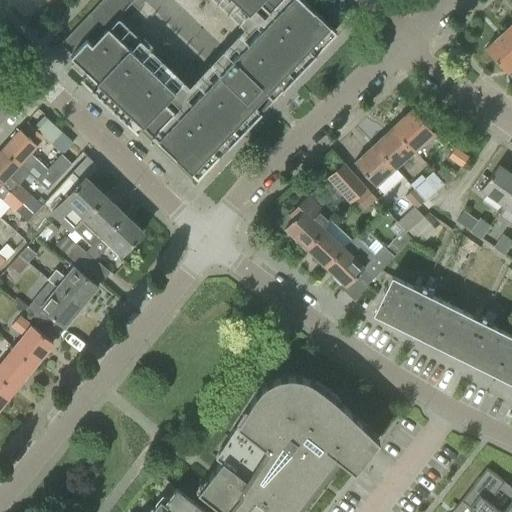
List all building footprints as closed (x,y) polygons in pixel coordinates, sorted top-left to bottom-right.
[(131,0),(101,0),(59,45),(76,61),(70,67),(136,130),(137,129),(137,128),(141,123),(197,176),(261,109),(254,103),(262,95),(265,91),(272,97),(336,30),(303,0),(235,0),(248,11),(258,1),(272,15),(179,114),(165,100),(174,90),(107,26),(131,0)] [(484,48),(506,72),(511,66),(511,38),(504,30),(484,48)] [(412,108),(392,126),(414,150),(433,132),(412,108)] [(29,152),(30,152),(43,137),(31,126),(24,134),(20,129),(2,149),(18,164),(19,163),(46,189),(71,163),(61,153),(46,168),(29,152)] [(414,150),(392,126),(373,143),(395,167),(414,150)] [(395,167),(373,143),(353,161),(375,185),(395,167)] [(468,157),(455,148),(448,157),(461,167),(468,157)] [(17,183),(9,175),(18,164),(2,149),(0,150),(0,182),(1,183),(22,202),(29,194),(17,183)] [(367,188),(347,167),(344,162),(327,177),(350,202),(355,198),(367,188)] [(504,206),(511,193),(511,173),(498,164),(480,189),(504,206)] [(426,200),(444,184),(433,171),(425,178),(421,173),(410,183),(426,200)] [(80,219),(104,195),(84,176),(61,201),(62,202),(57,208),(46,200),(27,220),(37,230),(54,211),(72,228),(80,219)] [(1,183),(0,182),(0,196),(1,196),(3,198),(2,200),(14,211),(22,202),(1,183)] [(375,197),(367,188),(355,198),(363,207),(375,197)] [(424,200),(414,188),(405,196),(416,208),(424,200)] [(99,237),(123,213),(104,195),(80,219),(99,237)] [(302,246),(304,247),(323,228),(331,219),(306,195),(288,214),(293,218),(284,228),(295,238),(295,241),(300,246),(302,246)] [(407,232),(423,217),(414,207),(398,222),(407,232)] [(471,230),(478,220),(464,210),(457,220),(471,230)] [(142,231),(123,213),(99,237),(86,251),(77,263),(100,282),(109,271),(95,259),(107,245),(119,256),(142,231)] [(480,217),(478,220),(471,230),(482,238),(492,225),(480,217)] [(343,247),(323,228),(304,247),(324,267),(343,247)] [(505,255),(511,243),(511,240),(502,234),(493,247),(505,255)] [(366,285),(394,256),(385,247),(375,257),(354,237),(343,247),(324,267),(345,286),(356,275),(366,285)] [(0,261),(13,250),(6,242),(0,247),(0,261)] [(77,263),(86,251),(76,244),(67,255),(77,263)] [(97,286),(82,273),(73,266),(64,276),(56,269),(48,278),(54,283),(81,306),(97,286)] [(433,342),(452,305),(392,275),(373,312),(433,342)] [(65,326),(81,306),(54,283),(46,293),(49,296),(41,305),(34,299),(25,309),(34,317),(50,329),(57,320),(65,326)] [(493,372),(511,335),(452,305),(433,342),(493,372)] [(52,342),(36,329),(31,324),(30,325),(19,316),(11,325),(23,335),(11,348),(32,366),(52,342)] [(511,334),(511,335),(493,372),(511,381),(511,334)] [(0,377),(13,389),(32,366),(11,348),(0,362),(0,377)] [(379,439),(351,413),(336,399),(333,396),(327,391),(321,387),(313,381),(309,379),(306,378),(301,376),(297,375),(293,375),(290,375),(284,375),(280,376),(275,377),(271,379),(267,382),(265,383),(262,385),(260,388),(255,394),(215,455),(221,460),(207,478),(205,477),(195,489),(224,511),(300,511),(335,469),(334,468),(341,460),(354,470),(379,439)] [(0,405),(13,389),(0,377),(0,405)] [(460,500),(467,505),(475,511),(501,511),(502,511),(488,501),(504,481),(486,467),(460,500)] [(511,499),(511,498),(511,487),(509,485),(503,492),(511,499)] [(206,511),(175,488),(164,503),(165,504),(161,510),(155,505),(154,507),(159,511),(206,511)] [(511,511),(511,498),(511,499),(502,511),(501,511),(511,511)] [(457,511),(462,511),(467,505),(460,500),(453,509),(457,511)]
